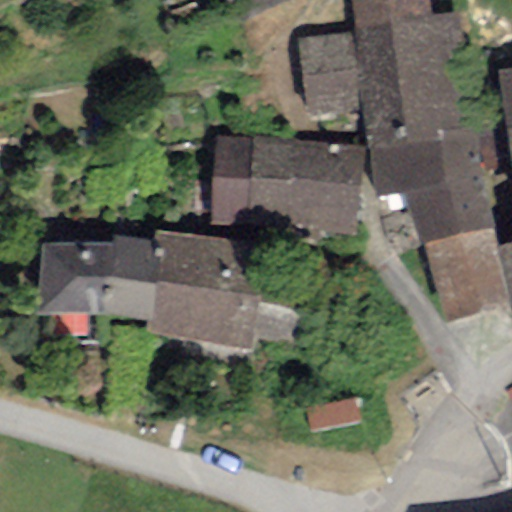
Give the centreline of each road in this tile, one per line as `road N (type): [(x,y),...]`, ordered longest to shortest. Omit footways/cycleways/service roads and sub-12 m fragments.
road 1 (residential): [(292,511),(0,416)]
road 2 (residential): [(403,511),(476,399),(511,361)]
